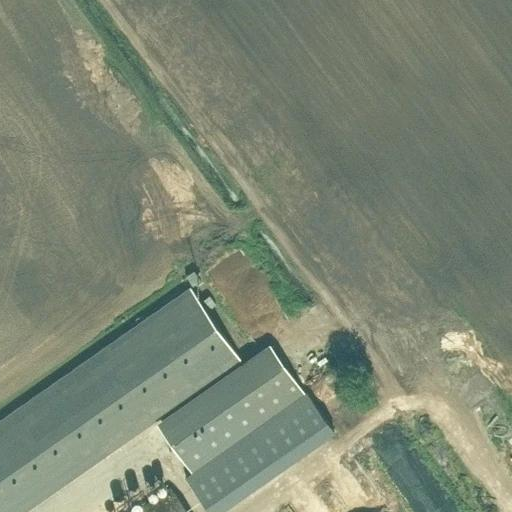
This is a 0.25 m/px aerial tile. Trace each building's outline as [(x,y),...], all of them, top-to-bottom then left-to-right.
[(249,258),(221,269),(237,307),(264,296),(249,258)] [(189,286),(0,418),(0,511),(20,511),(240,359),(189,286)] [(215,511),(333,430),(305,391),(304,391),(280,357),(167,437),(191,471),(184,475),(210,511),(215,511)] [(141,469),(150,487),(166,480),(157,461),(141,469)] [(187,511),(169,486),(131,511),(187,511)]
